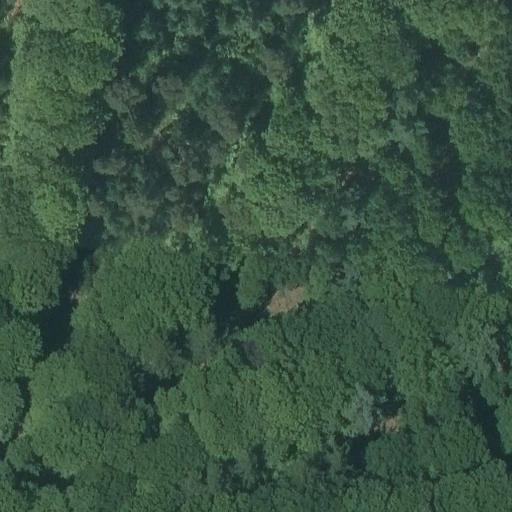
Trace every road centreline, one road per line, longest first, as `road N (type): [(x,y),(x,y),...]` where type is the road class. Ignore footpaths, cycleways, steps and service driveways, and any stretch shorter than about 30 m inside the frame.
road 1 (track): [(16,511),(371,0)]
road 2 (track): [(511,286),(119,511)]
road 3 (track): [(69,0),(0,367)]
